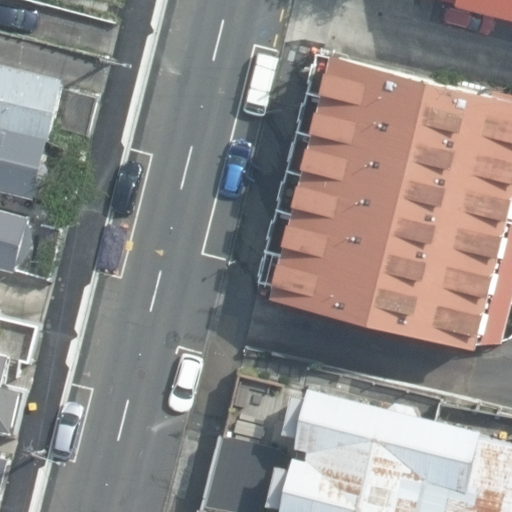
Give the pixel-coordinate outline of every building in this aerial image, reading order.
[(511,0),(461,0),(511,12),(511,0)] [(279,297),(484,349),(511,239),(511,95),(341,53),(279,297)] [(0,125),(55,139),(69,80),(0,63),(0,125)] [(58,128),(91,136),(102,97),(68,88),(58,128)] [(0,188),(40,199),(43,186),(48,185),(52,181),(55,175),(54,169),(52,164),(48,162),(53,144),(0,130),(0,188)] [(0,265),(22,271),(24,264),(27,262),(32,259),(35,255),(38,250),(40,245),(40,239),(40,234),(38,229),(35,224),(37,218),(1,208),(3,199),(0,198),(0,265)] [(9,385),(16,357),(33,362),(43,324),(5,314),(7,305),(0,302),(0,425),(18,430),(28,390),(9,385)] [(286,507),(284,511),(511,511),(511,438),(489,434),(491,424),(311,385),(309,393),(299,391),(290,433),(302,436),(296,462),(285,460),(275,504),(286,507)] [(207,507),(228,511),(268,511),(284,450),(224,436),(207,507)] [(0,506),(12,458),(0,454),(0,506)]
